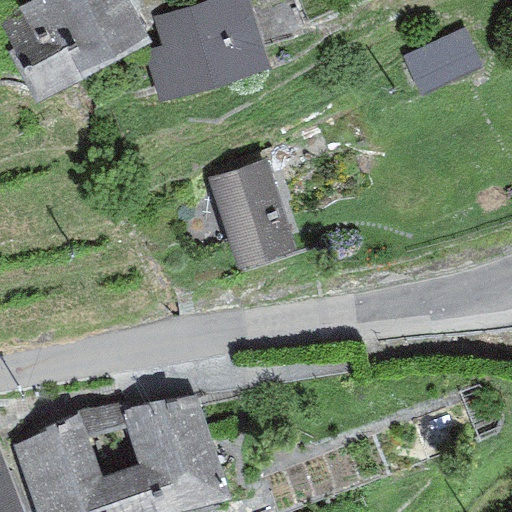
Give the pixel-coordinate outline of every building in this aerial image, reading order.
[(150,42),(126,0),(32,0),(0,18),(0,28),(38,103),(150,42)] [(206,0),(188,7),(152,17),(161,46),(143,52),(159,103),(268,70),(247,0),(206,0)] [(465,27),(401,56),(421,99),(485,70),(465,27)] [(266,159),(206,178),(236,270),(295,251),(266,159)] [(101,477),(77,414),(12,446),(36,511),(182,511),(229,501),(195,396),(123,411),(139,465),(101,477)] [(0,511),(22,511),(0,453),(0,511)]
